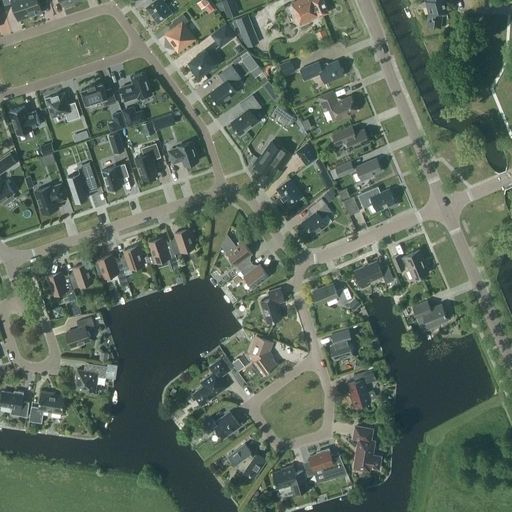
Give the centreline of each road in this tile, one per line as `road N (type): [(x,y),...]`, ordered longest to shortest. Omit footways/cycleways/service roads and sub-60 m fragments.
road 1 (residential): [(318,359),(329,395),(327,428),(317,436),(278,444),(253,412),(256,400),(307,363)]
road 2 (residential): [(7,255),(221,191)]
road 3 (tertiary): [(444,205),(364,0)]
road 4 (residential): [(18,294),(3,320),(17,362),(48,365),(54,350),(45,323),(22,307)]
road 5 (tertiary): [(511,360),(444,205)]
road 6 (residential): [(221,191),(201,126),(141,47)]
road 7 (residential): [(141,47),(109,8),(0,42)]
road 8 (residential): [(302,257),(322,257),(444,205)]
road 9 (residential): [(0,90),(13,93),(127,55)]
